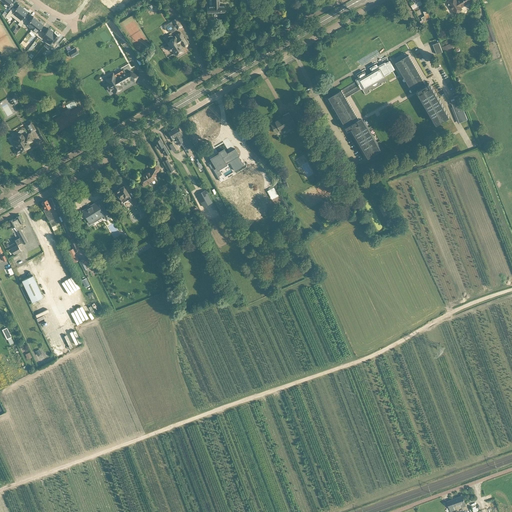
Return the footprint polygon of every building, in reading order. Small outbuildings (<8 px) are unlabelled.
[(1,0),(5,3),(4,5),(9,9),(13,5),(11,2),(12,0),(1,0)] [(209,0),(210,6),(207,6),(207,10),(210,10),(210,13),(225,12),(225,5),(219,5),(219,0),(209,0)] [(412,0),(414,3),(415,3),(411,5),(413,9),(422,4),(419,0),(412,0)] [(456,0),(449,0),(447,2),(454,13),(462,9),(461,7),(472,0),(457,0),(457,1),(456,0)] [(150,2),(146,4),(151,11),(154,9),(150,2)] [(12,7),(6,16),(9,18),(11,16),(15,19),(23,8),(19,5),(15,9),(12,7)] [(23,8),(15,19),(19,22),(18,24),(21,26),(23,24),(27,19),(24,16),(28,12),(23,8)] [(426,18),(420,21),(421,24),(430,19),(427,10),(423,11),(426,18)] [(27,19),(23,24),(25,26),(26,25),(31,29),(38,20),(33,16),(29,21),(27,19)] [(170,30),(171,30),(172,32),(181,26),(176,18),(166,24),(166,25),(165,25),(165,26),(165,27),(165,28),(165,29),(166,29),(166,30),(167,30),(168,31),(169,31),(170,31),(170,30)] [(31,29),(30,30),(38,37),(42,32),(39,30),(44,24),(42,23),(43,22),(40,21),(38,20),(31,29)] [(489,42),(491,41),(495,40),(489,23),(488,22),(485,23),(485,25),(483,26),(489,42)] [(42,32),(38,37),(46,43),(54,33),(54,32),(53,32),(53,31),(51,29),(50,30),(49,28),(45,34),(42,32)] [(54,33),(46,43),(54,49),(57,44),(55,42),(59,36),(54,32),(54,33)] [(187,44),(187,43),(180,32),(175,34),(176,36),(168,42),(170,46),(169,46),(168,47),(168,48),(168,49),(169,50),(170,50),(171,50),(172,49),(175,55),(176,54),(176,55),(179,54),(179,52),(183,50),(181,45),(182,44),(183,45),(184,46),(185,46),(186,46),(187,45),(187,44)] [(445,45),(442,47),(444,51),(454,47),(452,43),(449,44),(448,40),(443,42),(445,45)] [(439,42),(433,44),(436,54),(443,52),(439,42)] [(69,45),(65,47),(68,52),(71,57),(78,53),(75,48),(71,50),(69,45)] [(413,92),(416,90),(436,124),(449,116),(429,82),(426,84),(409,54),(395,62),(413,92)] [(21,61),(12,66),(16,73),(25,68),(21,61)] [(360,77),(357,79),(357,80),(362,88),(366,95),(396,77),(391,69),(393,68),(393,69),(394,69),(390,61),(385,64),(385,63),(377,67),(376,65),(371,68),(373,72),(366,76),(364,72),(359,75),(360,77)] [(108,82),(105,84),(108,89),(111,88),(112,88),(115,92),(114,92),(114,93),(122,88),(120,85),(130,79),(134,81),(138,76),(130,71),(127,73),(126,72),(125,72),(123,73),(122,72),(115,76),(108,81),(109,82),(108,82)] [(357,80),(328,97),(348,130),(351,128),(352,129),(352,130),(353,131),(353,132),(354,133),(354,134),(355,135),(356,136),(356,137),(357,137),(357,139),(358,139),(358,140),(359,141),(359,142),(360,143),(361,144),(361,145),(362,146),(363,148),(364,150),(365,151),(365,152),(366,153),(366,154),(367,155),(368,157),(369,157),(370,156),(382,150),(364,120),(361,122),(360,121),(360,120),(359,119),(358,118),(358,117),(357,117),(357,115),(356,115),(356,114),(355,113),(355,112),(354,111),(354,110),(353,109),(352,108),(351,106),(350,104),(349,103),(349,102),(348,101),(348,100),(347,99),(347,98),(346,97),(362,88),(357,80)] [(14,104),(14,105),(19,102),(15,95),(10,98),(11,100),(12,100),(15,104),(14,105),(14,104)] [(467,119),(458,95),(453,97),(454,97),(455,100),(455,101),(452,102),(451,102),(459,123),(467,119)] [(69,109),(77,104),(75,100),(67,105),(69,109)] [(76,117),(82,113),(79,107),(70,113),(68,110),(62,113),(65,118),(57,122),(61,129),(77,119),(76,117)] [(276,121),(271,124),(276,133),(289,125),(291,128),(296,125),(289,112),(283,115),(284,117),(276,121)] [(25,124),(30,133),(35,130),(31,121),(25,124)] [(177,125),(172,128),(182,144),(184,143),(182,138),(184,137),(181,133),(177,125)] [(182,144),(172,128),(168,131),(172,138),(174,137),(178,144),(179,146),(182,144)] [(13,140),(12,141),(17,148),(14,150),(17,154),(19,152),(19,153),(23,150),(24,151),(30,147),(29,147),(30,147),(28,143),(32,141),(28,134),(23,136),(23,135),(22,135),(22,134),(17,136),(18,137),(13,140)] [(160,138),(155,141),(158,147),(161,146),(166,154),(169,153),(164,144),(164,145),(160,138)] [(212,162),(209,164),(211,168),(212,168),(217,175),(220,173),(220,174),(221,174),(218,169),(238,156),(239,156),(235,149),(227,153),(226,154),(224,150),(219,153),(218,153),(219,154),(216,156),(216,155),(211,158),(213,162),(212,162)] [(193,152),(189,154),(196,167),(200,165),(193,152)] [(168,159),(163,161),(169,173),(175,170),(173,166),(172,166),(168,159)] [(159,168),(154,165),(150,172),(146,174),(145,173),(139,177),(144,185),(155,179),(153,177),(155,176),(159,168)] [(116,196),(117,195),(122,203),(131,198),(123,186),(119,188),(119,189),(114,192),(114,193),(114,194),(114,195),(115,196),(116,195),(116,196)] [(267,191),(271,198),(276,195),(272,188),(267,191)] [(197,194),(203,206),(212,202),(206,190),(197,194)] [(50,197),(51,197),(49,198),(56,212),(59,219),(61,218),(60,215),(61,215),(59,211),(56,204),(57,203),(54,196),(53,196),(52,195),(50,196),(50,197)] [(146,214),(139,204),(141,203),(137,196),(131,200),(135,206),(136,206),(143,216),(145,214),(146,214)] [(50,207),(46,199),(46,200),(46,199),(45,199),(43,200),(43,201),(42,202),(45,209),(43,210),(52,227),(57,224),(56,221),(54,219),(49,208),(50,207)] [(94,204),(82,211),(90,224),(91,223),(96,220),(103,215),(104,217),(108,214),(99,200),(94,203),(94,204)] [(210,204),(203,208),(209,217),(216,213),(210,204)] [(23,222),(20,215),(9,221),(13,227),(16,226),(18,231),(17,232),(24,244),(28,242),(21,230),(24,228),(21,223),(23,222)] [(191,217),(186,220),(191,229),(196,227),(191,217)] [(74,238),(69,240),(75,252),(79,250),(74,238)] [(21,251),(18,245),(10,249),(14,255),(21,251)] [(73,248),(68,251),(73,261),(77,258),(73,248)] [(5,269),(7,274),(10,273),(11,275),(14,273),(11,266),(5,269)] [(32,276),(21,281),(32,303),(43,298),(32,276)] [(7,328),(2,330),(7,339),(8,339),(8,341),(12,339),(11,337),(12,337),(7,328)] [(65,335),(70,347),(79,344),(77,340),(79,339),(75,331),(65,335)] [(447,501),(450,511),(455,510),(454,506),(460,504),(461,507),(466,506),(462,496),(451,500),(447,501)]
